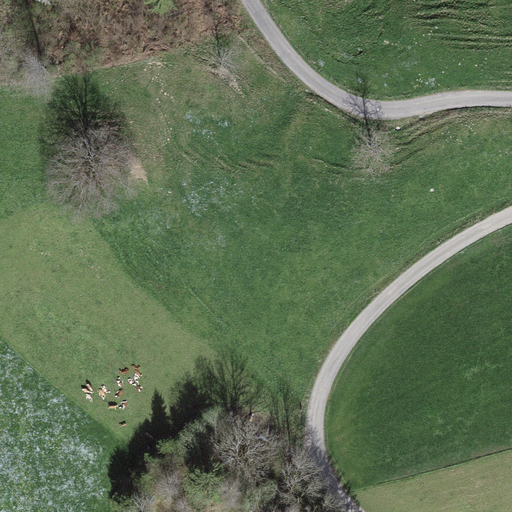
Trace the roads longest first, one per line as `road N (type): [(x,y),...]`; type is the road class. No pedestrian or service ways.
road 1 (track): [(511,213),(416,271),(334,359),(314,420),(315,465),(353,511)]
road 2 (track): [(250,0),(303,70),(359,105),(511,98)]
